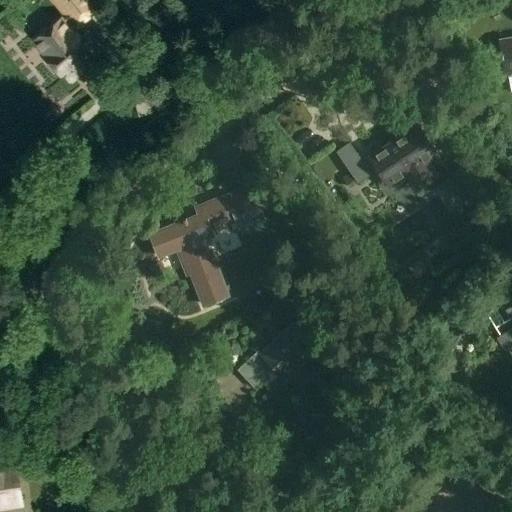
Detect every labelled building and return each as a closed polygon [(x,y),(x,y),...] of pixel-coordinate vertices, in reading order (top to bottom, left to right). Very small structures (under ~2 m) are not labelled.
[(55,0),(66,13),(62,16),(34,39),(47,54),(46,55),(50,60),(47,62),(54,70),(57,68),(61,73),(75,62),(77,65),(92,54),(89,50),(92,48),(75,27),(99,8),(92,0),(55,0)] [(511,35),(500,38),(502,50),(499,51),(500,56),(502,55),(505,73),(511,71),(511,35)] [(436,174),(427,159),(435,154),(416,125),(372,153),(388,178),(386,179),(391,188),(410,176),(417,186),(436,174)] [(348,140),(335,149),(350,171),(343,176),(351,188),(358,183),(357,181),(370,172),(348,140)] [(183,217),(184,217),(168,224),(169,225),(150,233),(159,255),(181,246),(186,258),(184,259),(189,272),(191,272),(204,303),(228,293),(210,250),(203,253),(198,240),(212,234),(209,228),(236,217),(240,226),(263,216),(250,184),(197,206),(200,213),(187,218),(185,216),(183,217)] [(511,348),(511,286),(499,295),(511,316),(511,327),(497,337),(506,351),(511,348)] [(274,366),(285,378),(317,347),(293,322),(261,353),(257,349),(237,368),(254,386),(274,366)] [(452,480),(487,511),(500,511),(511,499),(511,498),(470,460),(452,480)] [(0,502),(18,500),(12,467),(0,468),(0,502)]
